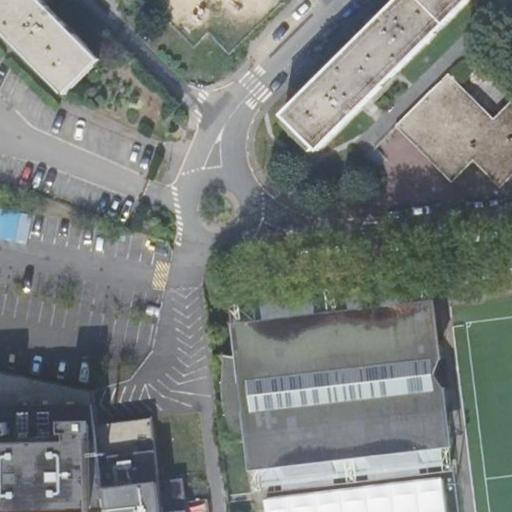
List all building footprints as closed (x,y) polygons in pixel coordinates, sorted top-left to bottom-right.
[(0,0),(0,27),(60,88),(96,53),(42,0),(0,0)] [(469,0),(397,0),(285,112),(288,115),(318,144),(321,148),(469,0)] [(96,53),(60,88),(66,94),(101,59),(96,53)] [(448,76),(379,141),(375,145),(378,146),(405,121),(437,152),(451,166),(473,146),(504,177),(511,169),(511,105),(493,122),(448,76)] [(311,151),(318,144),(288,115),(282,121),(311,151)] [(0,205),(0,233),(18,236),(22,208),(0,205)] [(245,356),(212,352),(224,444),(254,434),(259,446),(263,486),(446,464),(424,282),(243,303),(248,343),(245,356)] [(0,511),(188,511),(184,478),(160,481),(153,418),(99,424),(95,389),(1,371),(0,370),(0,511)]
